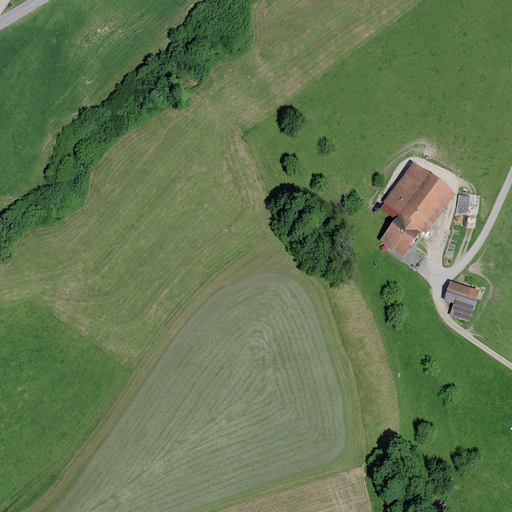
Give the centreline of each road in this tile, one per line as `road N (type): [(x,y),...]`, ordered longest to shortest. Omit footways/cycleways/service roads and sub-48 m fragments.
road 1 (track): [(438,245),(438,311),(469,344),(511,369)]
road 2 (unclassified): [(511,180),(486,235),(441,279)]
